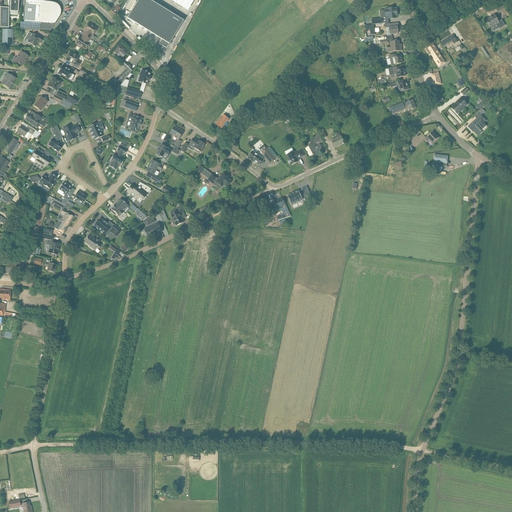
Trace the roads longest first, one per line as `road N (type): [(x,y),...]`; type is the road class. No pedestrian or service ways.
road 1 (track): [(124,445),(362,444),(511,469)]
road 2 (unclassified): [(414,511),(423,450),(458,365),(481,159)]
road 3 (residential): [(44,511),(33,435),(64,287)]
road 4 (residential): [(270,185),(436,113)]
road 5 (unclassified): [(0,134),(84,0)]
road 6 (residential): [(109,192),(86,144),(71,149),(61,168),(103,199)]
road 7 (residential): [(270,185),(157,107)]
road 8 (residential): [(157,107),(155,67),(90,0)]
road 9 (track): [(0,453),(124,445)]
